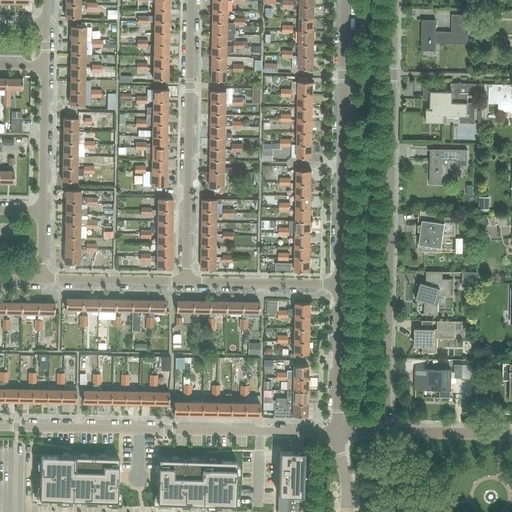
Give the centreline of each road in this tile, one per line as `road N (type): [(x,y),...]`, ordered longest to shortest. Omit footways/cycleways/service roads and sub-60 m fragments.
road 1 (residential): [(386,432),(393,0)]
road 2 (residential): [(337,432),(0,426)]
road 3 (unclassified): [(340,284),(345,0)]
road 4 (residential): [(185,281),(190,0)]
road 5 (residential): [(340,284),(185,281)]
road 6 (unclassified): [(337,432),(340,284)]
road 7 (residential): [(41,211),(44,66)]
road 8 (residential): [(185,281),(41,280)]
road 9 (residential): [(511,435),(386,432)]
